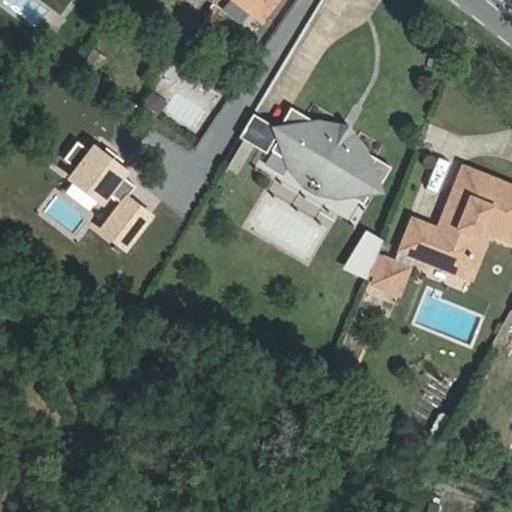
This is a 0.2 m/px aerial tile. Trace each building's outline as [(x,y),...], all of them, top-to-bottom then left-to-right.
[(236,0),(262,19),(276,0),(236,0)] [(338,149),(324,139),(316,135),(312,139),(307,136),(313,127),(286,110),(271,134),(275,136),(263,153),(285,166),(283,170),(300,181),(305,190),(314,190),(332,201),(335,197),(357,210),(368,193),(372,195),(386,174),(359,157),(353,165),(347,161),(350,156),(338,149)] [(237,136),(263,153),(275,136),(271,134),(275,128),(251,113),(237,136)] [(334,127),(324,139),(338,149),(348,136),(334,127)] [(123,171),(92,147),(85,155),(72,145),(59,163),(72,173),(66,181),(97,205),(103,197),(117,208),(130,190),(117,180),(123,171)] [(478,232),(488,237),(511,247),(511,191),(460,169),(434,230),(409,219),(397,249),(457,276),(478,232)] [(468,281),(488,237),(478,232),(457,276),(468,281)] [(378,245),(360,233),(335,272),(362,282),(378,245)] [(375,253),(364,283),(395,293),(406,264),(375,253)]
